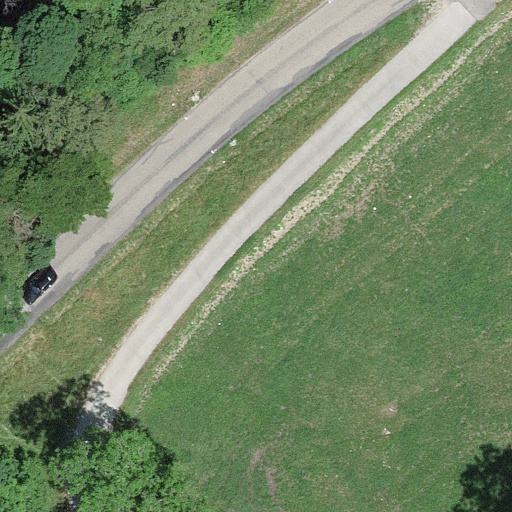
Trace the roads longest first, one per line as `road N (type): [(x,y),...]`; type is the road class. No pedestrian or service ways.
road 1 (track): [(474,0),(164,315),(99,415),(87,460),(89,511)]
road 2 (tertiary): [(395,0),(229,107),(0,320)]
